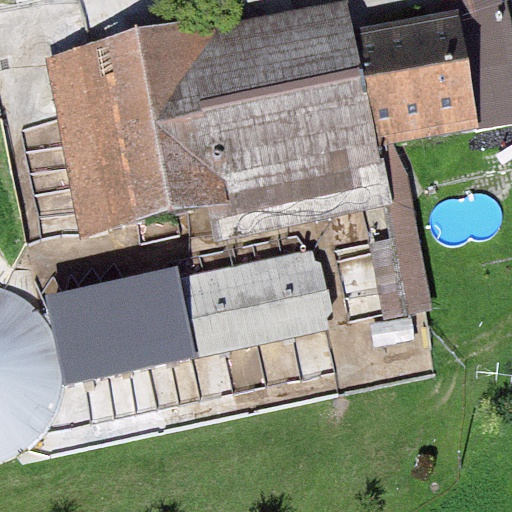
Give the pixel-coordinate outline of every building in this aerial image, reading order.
[(511,0),(462,0),(483,113),(511,108),(511,0)] [(61,66),(94,252),(396,199),(363,13),(61,66)] [(394,167),(489,150),(465,18),(371,35),(394,167)] [(204,290),(136,302),(148,370),(216,358),(204,290)] [(0,466),(19,458),(41,437),(55,410),(59,382),(54,355),(41,330),(21,310),(0,299),(0,466)]
